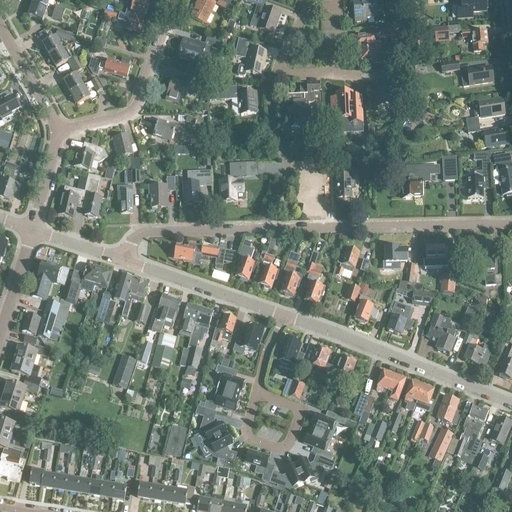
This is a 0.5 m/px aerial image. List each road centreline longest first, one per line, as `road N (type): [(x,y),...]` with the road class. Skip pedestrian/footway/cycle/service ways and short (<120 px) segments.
road 1 (residential): [(266,229),(511,223)]
road 2 (residential): [(511,404),(286,315)]
road 3 (residential): [(61,134),(134,107),(173,0)]
road 4 (residential): [(286,315),(125,261)]
road 5 (residential): [(266,229),(287,168),(267,103),(276,69)]
road 6 (residential): [(125,261),(145,231),(266,229)]
road 7 (residential): [(261,395),(249,436),(277,448),(291,439),(297,411),(266,396)]
road 8 (residential): [(61,134),(0,20)]
